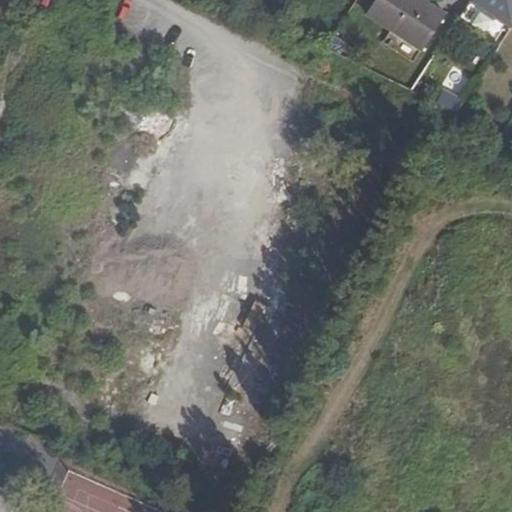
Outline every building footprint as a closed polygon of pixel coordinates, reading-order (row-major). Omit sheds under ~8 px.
[(23,6),(10,0),(0,0),(0,22),(12,29),(23,6)] [(445,16),(420,0),(376,0),(367,14),(396,32),(422,49),(445,16)] [(511,0),(488,0),(511,15),(511,0)] [(396,32),(387,46),(413,63),(422,49),(396,32)] [(442,91),(434,103),(457,115),(463,105),(442,91)] [(267,314),(256,337),(279,347),(290,324),(267,314)] [(240,358),(243,391),(267,390),(265,356),(240,358)]
